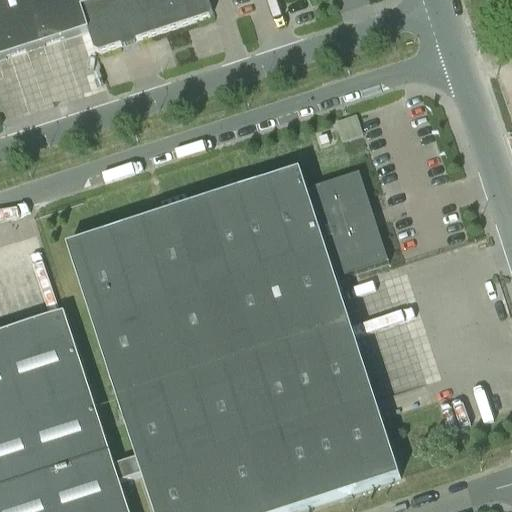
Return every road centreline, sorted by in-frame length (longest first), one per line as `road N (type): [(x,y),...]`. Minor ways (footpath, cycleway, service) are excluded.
road 1 (unclassified): [(0,207),(457,54)]
road 2 (unclassified): [(441,6),(0,151)]
road 3 (unclassified): [(511,218),(457,54)]
